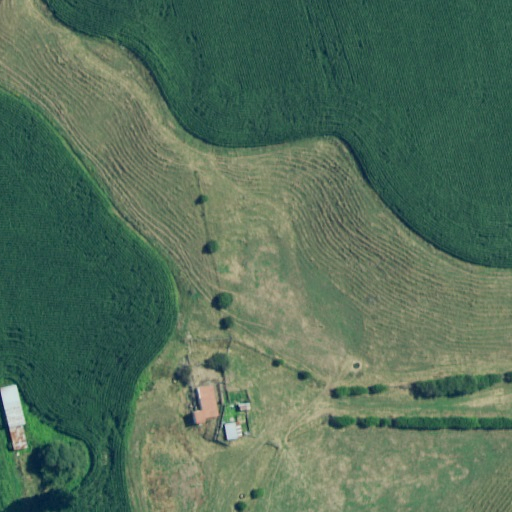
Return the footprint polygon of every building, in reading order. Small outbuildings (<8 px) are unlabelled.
[(10,427),(23,425),(13,381),(0,384),(0,396),(7,428),(10,427)] [(215,416),(209,386),(195,388),(201,419),(215,416)] [(200,422),(198,411),(188,413),(190,424),(200,422)] [(237,422),(221,424),(223,440),(238,438),(237,422)] [(23,425),(10,427),(15,450),(27,447),(23,425)]
